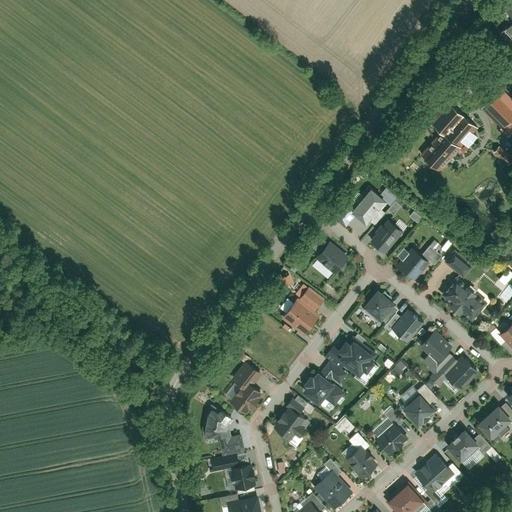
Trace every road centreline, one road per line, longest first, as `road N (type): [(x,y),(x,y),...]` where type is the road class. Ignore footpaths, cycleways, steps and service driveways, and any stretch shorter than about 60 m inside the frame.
road 1 (residential): [(308,205),(170,393),(192,511)]
road 2 (residential): [(275,511),(258,419),(375,266)]
road 3 (residential): [(470,0),(308,205)]
road 4 (residential): [(503,370),(347,511)]
road 5 (residential): [(503,370),(375,266)]
